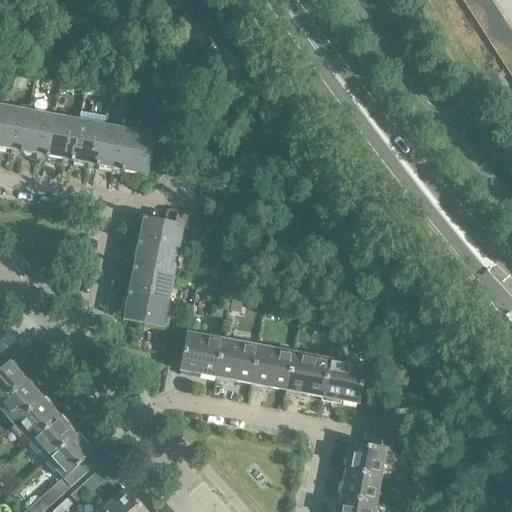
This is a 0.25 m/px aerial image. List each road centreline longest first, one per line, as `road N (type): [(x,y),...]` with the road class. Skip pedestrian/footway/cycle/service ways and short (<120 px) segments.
road 1 (secondary): [(444,215),(280,0)]
road 2 (residential): [(134,422),(166,399),(324,426)]
road 3 (residential): [(64,341),(94,312),(113,203)]
road 4 (residential): [(215,511),(134,422)]
